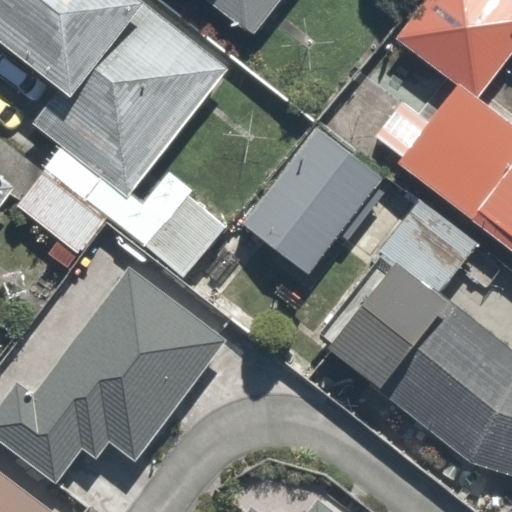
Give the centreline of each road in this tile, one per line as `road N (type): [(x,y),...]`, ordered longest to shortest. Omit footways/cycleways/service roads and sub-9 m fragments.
road 1 (residential): [(280,425),(333,438),(434,511)]
road 2 (residential): [(157,511),(226,435),(280,425)]
